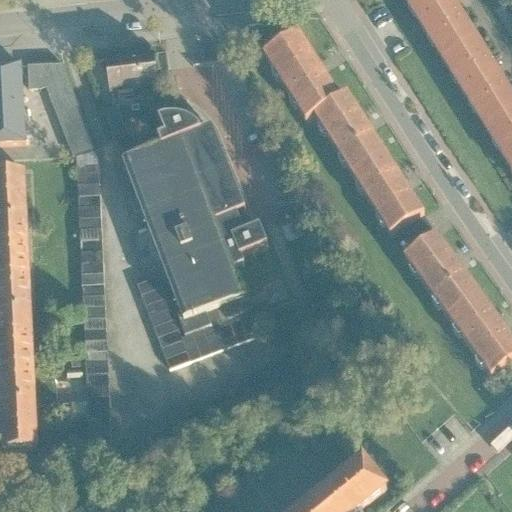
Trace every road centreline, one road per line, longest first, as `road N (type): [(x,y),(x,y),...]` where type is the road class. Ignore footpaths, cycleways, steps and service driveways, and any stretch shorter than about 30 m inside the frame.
road 1 (residential): [(511,274),(333,0)]
road 2 (residential): [(0,28),(153,11)]
road 3 (residential): [(511,424),(409,511)]
